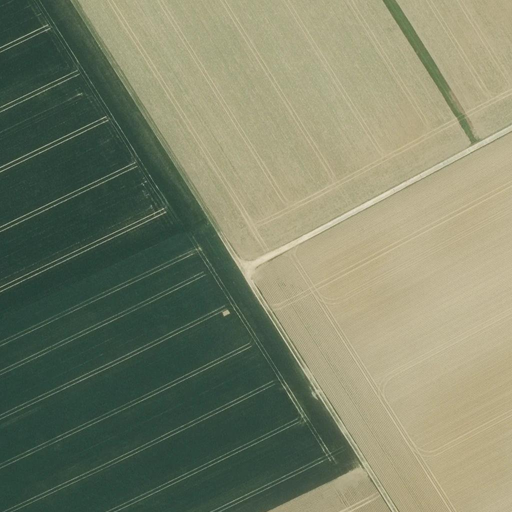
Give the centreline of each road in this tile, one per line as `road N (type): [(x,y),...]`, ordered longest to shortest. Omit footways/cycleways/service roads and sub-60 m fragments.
road 1 (track): [(511,126),(245,267),(73,0)]
road 2 (track): [(395,511),(245,267)]
